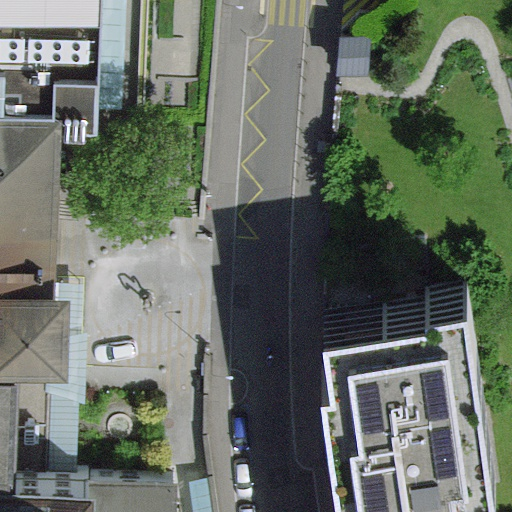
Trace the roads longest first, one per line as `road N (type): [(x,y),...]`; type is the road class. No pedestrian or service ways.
road 1 (residential): [(287,0),(271,239),(282,511)]
road 2 (unknown): [(227,296),(100,317)]
